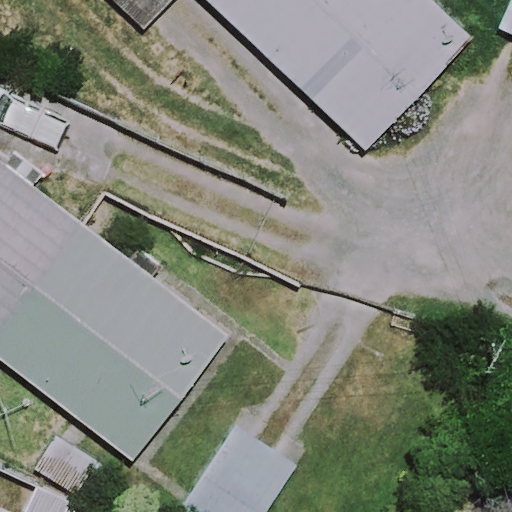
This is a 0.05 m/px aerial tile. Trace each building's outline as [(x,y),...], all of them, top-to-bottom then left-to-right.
[(471,36),(431,0),(118,0),(146,25),(169,0),(211,0),(369,146),(471,36)] [(511,0),(500,27),(511,32),(511,0)] [(0,336),(94,219),(0,144),(0,336)] [(95,220),(0,340),(0,361),(123,459),(229,326),(95,220)] [(264,511),(298,459),(240,423),(183,511),(264,511)]
